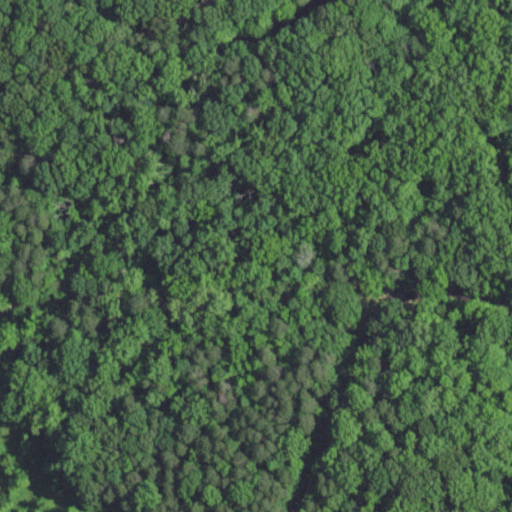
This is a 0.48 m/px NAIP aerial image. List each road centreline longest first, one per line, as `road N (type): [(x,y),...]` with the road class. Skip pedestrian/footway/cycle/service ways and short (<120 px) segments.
road 1 (residential): [(321,0),(262,39),(211,47),(178,43),(72,0)]
road 2 (residential): [(301,511),(382,310),(425,290)]
